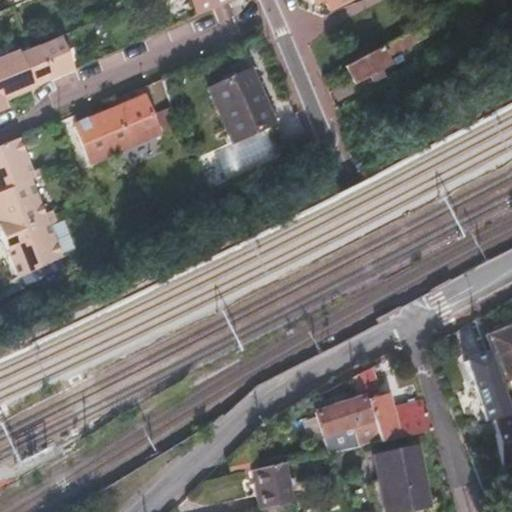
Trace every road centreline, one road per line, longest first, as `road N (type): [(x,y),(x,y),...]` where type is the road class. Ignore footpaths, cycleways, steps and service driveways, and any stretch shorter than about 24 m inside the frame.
road 1 (residential): [(265,0),(407,318)]
road 2 (residential): [(144,511),(286,395),(407,318)]
road 3 (residential): [(407,318),(460,483)]
